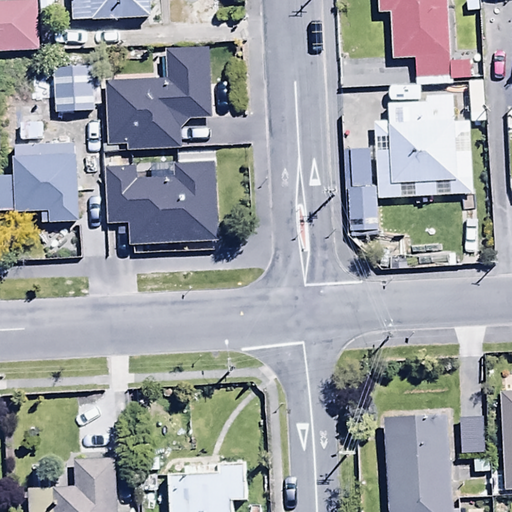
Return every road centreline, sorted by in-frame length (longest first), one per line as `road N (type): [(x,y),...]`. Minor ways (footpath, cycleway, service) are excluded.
road 1 (residential): [(289,0),(305,306)]
road 2 (unclassified): [(305,306),(0,323)]
road 3 (unclassified): [(511,295),(305,306)]
road 4 (residential): [(305,306),(317,511)]
